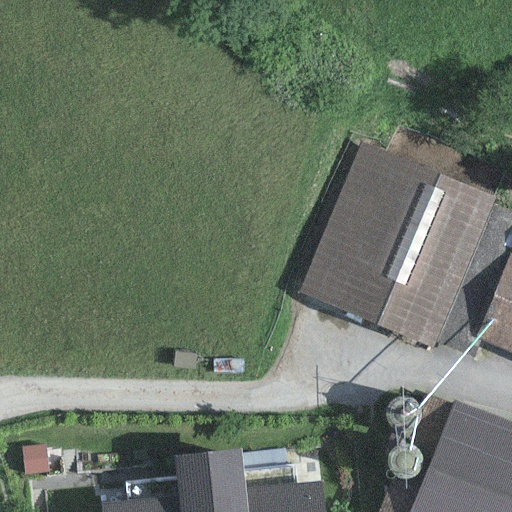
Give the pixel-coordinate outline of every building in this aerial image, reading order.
[(495,199),(364,145),(303,293),(477,365),(485,346),(511,357),(511,215),(492,207),(495,199)] [(397,428),(402,430),(407,431),(413,430),(418,427),(421,423),(423,417),(423,412),(421,407),(418,403),(414,400),(409,398),(403,398),(398,400),(394,403),(391,408),(390,413),(391,419),(393,424),(397,428)] [(511,511),(511,420),(460,400),(415,511),(511,511)] [(48,446),(22,449),(25,476),(51,473),(48,446)] [(398,476),(403,479),(408,479),(414,478),(419,475),(422,471),(424,466),(424,460),(422,455),(419,451),(415,448),(410,446),(404,446),(399,448),(395,452),(392,456),(391,462),(392,467),(394,472),(398,476)] [(101,499),(102,511),(328,511),(326,485),(296,489),(294,471),(246,476),(244,461),(178,469),(179,484),(127,489),(128,496),(101,499)]
